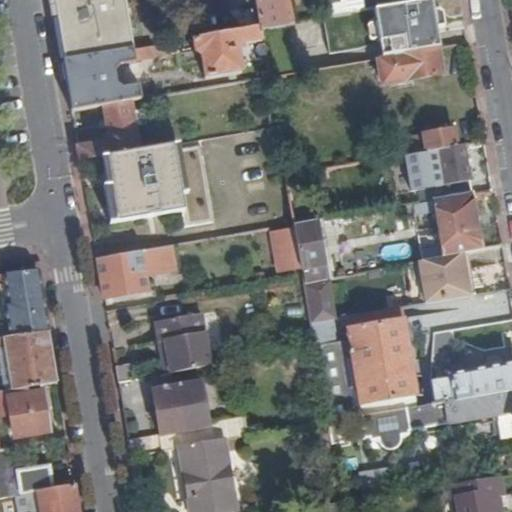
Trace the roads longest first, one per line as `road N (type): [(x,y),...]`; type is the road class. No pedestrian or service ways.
road 1 (residential): [(62,219),(111,511)]
road 2 (residential): [(24,0),(62,219)]
road 3 (residential): [(486,0),(511,148)]
